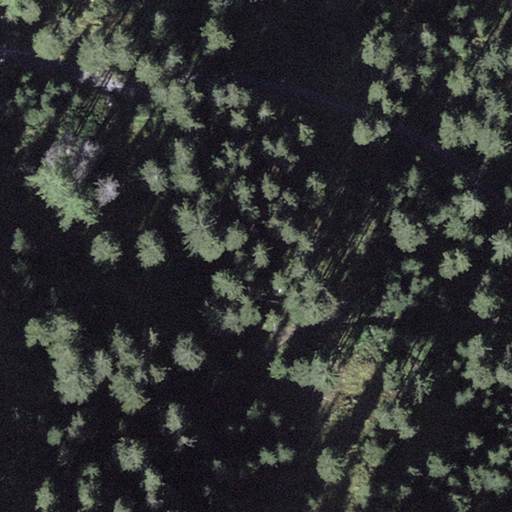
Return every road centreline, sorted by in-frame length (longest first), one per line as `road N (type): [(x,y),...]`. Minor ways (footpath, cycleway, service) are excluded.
road 1 (track): [(0,55),(106,82),(224,77),(352,110),(462,164),(511,214)]
road 2 (track): [(511,320),(462,310),(264,329),(0,391)]
